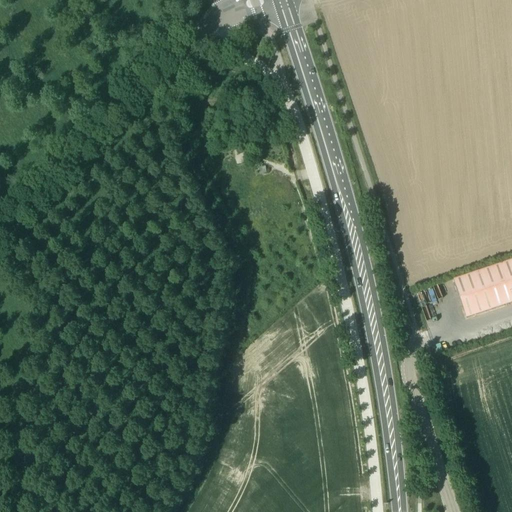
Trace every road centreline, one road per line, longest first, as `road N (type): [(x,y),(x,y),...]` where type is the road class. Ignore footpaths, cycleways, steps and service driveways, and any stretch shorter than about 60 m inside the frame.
road 1 (primary): [(282,0),(372,313),(400,511)]
road 2 (unclassified): [(378,511),(366,395),(337,259),(280,83)]
road 3 (unclassified): [(0,240),(217,14)]
road 4 (unclassified): [(453,511),(409,369),(421,344)]
